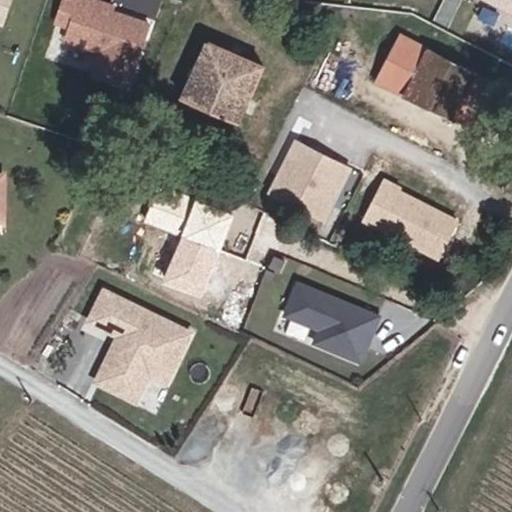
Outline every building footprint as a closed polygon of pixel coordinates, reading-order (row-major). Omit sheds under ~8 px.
[(0,0),(0,20),(2,22),(9,0),(0,0)] [(129,85),(150,23),(113,10),(84,0),(64,0),(58,21),(71,25),(67,38),(102,50),(94,73),(129,85)] [(115,5),(99,0),(84,0),(113,10),(115,5)] [(511,0),(482,0),(511,15),(511,0)] [(266,66),(210,39),(186,92),(242,119),(266,66)] [(491,98),(385,44),(365,85),(470,137),(491,98)] [(325,218),(352,167),(298,139),(272,190),(325,218)] [(388,173),(365,215),(447,260),(471,218),(388,173)] [(218,232),(154,206),(143,235),(176,250),(160,288),(189,300),(218,232)] [(322,326),(316,341),(370,361),(388,310),(300,278),(287,313),(322,326)] [(196,330),(100,282),(80,320),(114,337),(91,382),(153,414),(196,330)]
